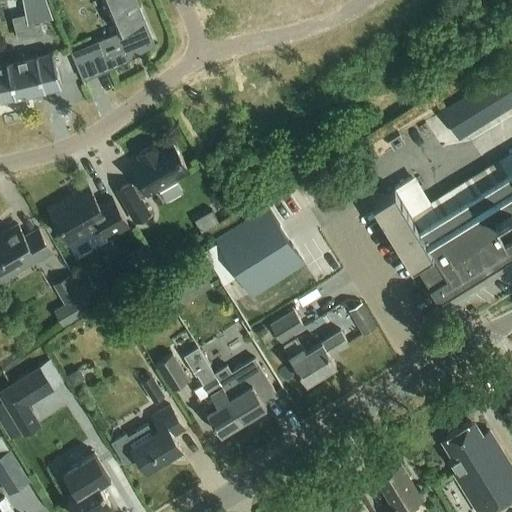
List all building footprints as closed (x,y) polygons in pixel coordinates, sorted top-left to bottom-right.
[(45,0),(22,0),(26,19),(51,14),(45,0)] [(152,40),(135,0),(102,0),(117,34),(85,48),(96,74),(118,65),(121,63),(123,61),(126,59),(128,56),(130,53),(132,50),(133,47),(142,45),(143,45),(144,46),(145,47),(146,47),(147,47),(148,47),(149,47),(150,47),(150,46),(151,45),(152,44),(152,43),(152,42),(152,40)] [(0,102),(61,88),(53,52),(0,64),(0,102)] [(442,109),(460,138),(511,104),(511,100),(496,75),(442,109)] [(399,134),(388,141),(394,150),(405,143),(399,134)] [(188,171),(182,161),(172,143),(157,151),(154,145),(138,154),(142,161),(131,167),(138,179),(117,191),(135,222),(149,214),(140,199),(158,188),(159,190),(175,182),(173,179),(188,171)] [(357,176),(350,166),(333,177),(340,187),(357,176)] [(511,204),(498,182),(495,183),(485,167),(429,201),(413,175),(371,202),(411,264),(413,263),(438,302),(511,255),(511,204)] [(511,172),(498,182),(511,204),(511,172)] [(128,225),(112,198),(99,206),(86,185),(73,193),(75,197),(50,211),(68,242),(101,223),(109,236),(128,225)] [(268,206),(216,240),(252,296),(304,263),(268,206)] [(25,238),(18,225),(2,234),(4,238),(0,239),(0,277),(35,257),(37,262),(52,253),(39,230),(25,238)] [(201,265),(195,256),(182,263),(187,273),(201,265)] [(198,295),(212,287),(205,275),(191,284),(198,295)] [(68,276),(53,284),(64,304),(79,296),(68,276)] [(129,300),(120,305),(126,317),(135,312),(129,300)] [(362,302),(348,311),(362,335),(376,327),(362,302)] [(294,310),(269,324),(280,343),(305,329),(294,310)] [(343,342),(336,330),(306,349),(297,336),(281,347),(303,382),(334,362),(328,352),(343,342)] [(245,334),(232,342),(247,365),(260,357),(245,334)] [(207,365),(208,365),(197,347),(184,355),(201,383),(192,389),(199,399),(209,393),(213,400),(201,407),(217,433),(241,419),(213,375),(207,365)] [(173,353),(156,363),(172,389),(188,379),(173,353)] [(0,398),(23,435),(41,424),(29,405),(53,389),(38,365),(0,389),(0,398)] [(235,386),(232,381),(235,379),(227,366),(213,375),(241,419),(263,405),(247,380),(236,387),(235,386)] [(73,387),(80,383),(83,377),(78,369),(67,375),(73,387)] [(140,382),(153,402),(164,396),(151,375),(140,382)] [(138,458),(145,470),(180,448),(172,434),(182,427),(167,405),(151,415),(158,427),(151,432),(147,425),(127,436),(126,433),(112,441),(126,465),(138,458)] [(478,435),(470,422),(444,439),(455,457),(450,460),(457,471),(453,474),(476,511),(483,511),(511,494),(511,470),(487,430),(478,435)] [(11,447),(0,453),(0,479),(9,493),(31,479),(11,447)] [(91,453),(61,472),(74,493),(65,499),(73,511),(93,511),(109,502),(97,484),(106,478),(91,453)] [(422,498),(399,464),(375,480),(394,508),(387,511),(402,511),(422,498)] [(357,511),(348,496),(325,511),(357,511)] [(13,511),(4,497),(0,499),(0,511),(13,511)]
